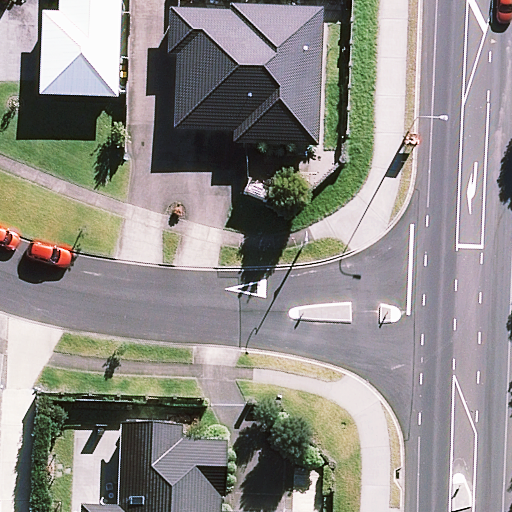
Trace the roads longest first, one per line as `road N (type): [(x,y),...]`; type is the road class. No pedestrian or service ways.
road 1 (residential): [(0,263),(155,311),(467,321)]
road 2 (secondary): [(467,321),(482,0)]
road 3 (secondary): [(460,511),(467,321)]
